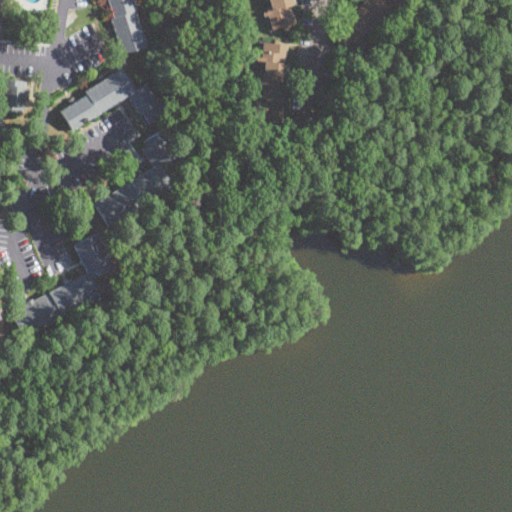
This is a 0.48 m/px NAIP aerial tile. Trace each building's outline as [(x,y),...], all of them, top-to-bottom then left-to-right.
[(145,46),(121,54),(109,17),(112,16),(106,0),(131,0),(135,10),(134,11),(145,46)] [(292,0),(293,4),(289,6),(291,15),(293,14),(296,23),(288,25),(289,28),(285,29),(284,26),(271,29),(268,15),(263,16),(262,12),(267,11),(266,7),(271,6),(269,0),(292,0)] [(364,37),(351,51),(333,35),(366,0),(398,0),(363,37),(364,37)] [(288,45),(285,63),(290,63),(288,81),(283,123),(258,120),(260,102),(255,102),(256,91),(261,92),(262,85),(259,85),(260,73),(262,73),(264,62),(256,61),(257,56),(261,56),(263,41),(288,45)] [(122,68),(134,88),(145,81),(158,103),(160,101),(166,112),(148,123),(142,114),(138,116),(126,97),(71,130),(60,111),(87,94),(84,90),(122,68)] [(29,87),(26,109),(22,108),(22,114),(3,112),(0,141),(0,78),(26,81),(25,86),(29,87)] [(172,186),(108,226),(93,203),(152,166),(141,148),(145,145),(143,141),(163,129),(180,156),(161,168),(172,186)] [(99,296),(20,335),(8,311),(86,271),(73,245),(97,233),(114,267),(90,278),(99,296)] [(19,472),(13,481),(6,476),(12,468),(13,468),(19,472)]
